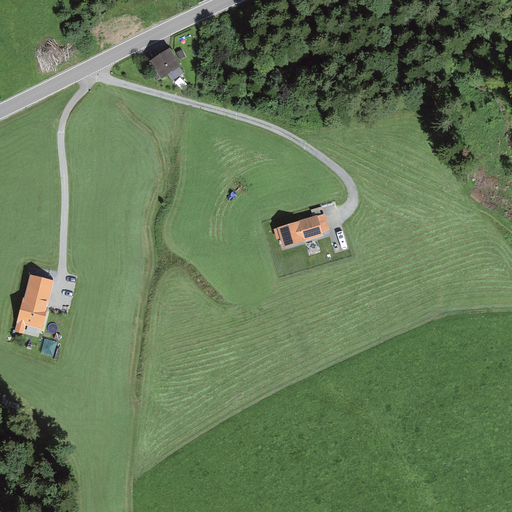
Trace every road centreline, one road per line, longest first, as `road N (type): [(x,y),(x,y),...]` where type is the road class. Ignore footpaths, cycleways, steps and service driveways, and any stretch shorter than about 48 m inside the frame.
road 1 (track): [(511,230),(331,136),(263,110),(189,103)]
road 2 (track): [(91,66),(112,81),(292,138),(351,186),(352,199),(333,218)]
road 3 (tertiary): [(232,0),(0,112)]
road 4 (track): [(91,66),(61,133),(64,237),(52,305)]
